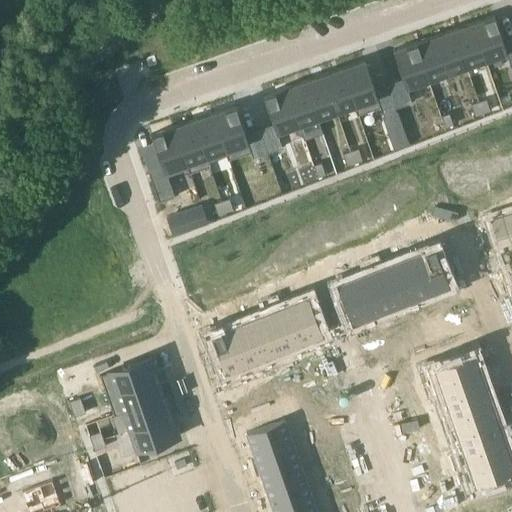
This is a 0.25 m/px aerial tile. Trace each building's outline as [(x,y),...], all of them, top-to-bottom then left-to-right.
[(511,40),(503,43),(494,15),(471,23),(484,60),(506,53),(511,68),(511,40)] [(484,60),(471,23),(453,29),(466,67),(484,60)] [(466,67),(453,29),(434,35),(447,73),(466,67)] [(447,73),(434,35),(415,42),(429,80),(447,73)] [(429,80),(415,42),(393,50),(403,78),(389,83),(397,107),(411,102),(406,87),(429,80)] [(358,114),(380,107),(382,112),(397,107),(389,83),(374,88),(364,60),(342,67),(355,105),(354,105),(357,115),(358,114)] [(324,74),(337,111),(354,105),(355,105),(342,67),(341,68),(324,74)] [(324,74),(304,80),(317,118),(336,112),(337,111),(324,74)] [(286,87),(299,124),(317,118),(304,80),(286,87)] [(273,123),(259,128),(267,152),(282,146),(277,132),(298,125),(299,124),(286,87),(264,95),(273,123)] [(486,99),(478,101),(482,113),(490,110),(486,99)] [(482,113),(478,101),(471,104),(475,115),(482,113)] [(235,104),(212,112),(219,133),(227,154),(226,155),(227,159),(251,151),(253,157),(267,152),(259,128),(245,133),(235,104)] [(212,112),(193,119),(207,160),(208,161),(209,161),(226,155),(227,154),(219,133),(212,112)] [(441,115),(445,127),(453,124),(449,113),(441,115)] [(193,119),(173,126),(188,168),(187,168),(189,173),(190,172),(209,166),(210,165),(209,161),(208,161),(207,160),(193,119)] [(163,166),(148,171),(159,201),(174,196),(167,175),(187,168),(188,168),(173,126),(151,133),(163,166)] [(409,143),(405,131),(390,137),(394,148),(409,143)] [(358,148),(350,150),(354,162),(362,159),(358,148)] [(354,162),(350,150),(343,153),(347,165),(354,162)] [(321,162),(313,165),(317,176),(325,174),(321,162)] [(229,198),(221,200),(225,212),(233,209),(229,198)] [(225,212),(221,200),(214,203),(218,214),(225,212)] [(511,213),(489,221),(500,253),(511,249),(511,213)] [(188,215),(170,221),(174,234),(192,226),(188,215)] [(426,252),(413,257),(429,300),(452,291),(437,251),(426,255),(426,252)] [(413,257),(395,264),(412,307),(429,300),(413,257)] [(395,264),(377,271),(394,313),(412,307),(395,264)] [(377,271),(359,278),(376,320),(394,313),(377,271)] [(359,278),(337,287),(354,329),(376,320),(359,278)] [(310,297),(288,305),(305,348),(327,340),(310,297)] [(288,305),(271,313),(287,355),(305,348),(288,305)] [(447,312),(435,317),(441,332),(452,327),(447,312)] [(271,313),(253,320),(269,362),(287,355),(271,313)] [(253,320),(235,327),(252,369),(269,362),(253,320)] [(427,324),(419,327),(423,338),(431,335),(427,324)] [(223,334),(213,338),(229,378),(252,369),(235,327),(222,332),(223,334)] [(423,338),(419,327),(411,329),(415,341),(423,338)] [(391,337),(383,339),(387,351),(395,348),(391,337)] [(387,351),(383,339),(375,342),(379,353),(387,351)] [(477,355),(434,370),(442,393),(485,378),(477,355)] [(107,396),(154,380),(151,370),(155,368),(151,356),(100,374),(107,396)] [(318,363),(311,366),(315,377),(323,374),(318,363)] [(315,377),(311,366),(303,369),(308,380),(315,377)] [(283,377),(275,380),(280,391),(287,388),(283,377)] [(485,378),(442,393),(449,411),(491,396),(485,378)] [(123,411),(160,397),(154,380),(107,396),(114,414),(114,415),(123,412),(123,411)] [(280,391),(275,380),(267,383),(272,394),(280,391)] [(262,398),(258,387),(243,393),(247,404),(262,398)] [(404,394),(407,402),(419,397),(416,390),(404,394)] [(491,396),(449,411),(455,429),(498,414),(491,396)] [(69,401),(71,408),(83,404),(80,397),(69,401)] [(123,412),(129,429),(166,415),(160,397),(123,411),(123,412)] [(85,412),(83,404),(71,408),(74,416),(85,412)] [(411,412),(413,420),(425,416),(422,408),(411,412)] [(498,414),(455,429),(461,447),(504,432),(498,414)] [(129,429),(136,450),(179,435),(175,423),(170,425),(166,415),(129,429)] [(428,423),(425,416),(413,420),(416,427),(428,423)] [(325,418),(313,422),(316,430),(327,426),(325,418)] [(289,422),(247,436),(254,455),(296,441),(289,422)] [(89,434),(92,442),(103,438),(100,430),(89,434)] [(504,432),(461,447),(468,465),(510,450),(504,432)] [(331,436),(320,440),(322,448),(334,444),(331,436)] [(106,446),(103,438),(92,442),(94,450),(106,446)] [(296,441),(254,455),(260,473),(302,458),(296,441)] [(336,451),(334,444),(322,448),(325,455),(336,451)] [(435,444),(423,448),(426,456),(438,452),(435,444)] [(511,454),(510,450),(468,465),(476,488),(511,475),(511,454)] [(440,460),(438,452),(426,456),(429,464),(440,460)] [(302,458),(260,473),(267,491),(308,476),(302,458)] [(444,470),(432,474),(435,482),(447,478),(444,470)] [(344,472),(332,476),(335,484),(346,480),(344,472)] [(308,476),(267,491),(273,509),(315,494),(308,476)] [(349,488),(346,480),(335,484),(338,492),(349,488)] [(321,511),(315,494),(273,509),(273,511),(321,511)] [(64,511),(60,499),(25,510),(25,511),(64,511)]
